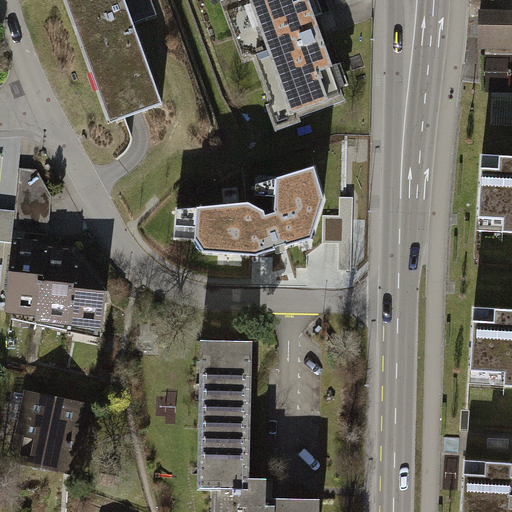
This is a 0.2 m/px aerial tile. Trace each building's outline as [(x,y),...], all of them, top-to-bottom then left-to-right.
[(63,0),(109,123),(162,103),(134,26),(155,18),(148,0),(63,0)] [(224,0),(250,66),(263,61),(287,125),(348,102),(310,0),(224,0)] [(478,45),(511,46),(511,6),(479,6),(478,45)] [(152,209),(193,168),(177,152),(154,174),(158,179),(140,197),(152,209)] [(511,157),(480,156),(476,237),(511,239),(511,157)] [(266,214),(251,205),(199,210),(198,240),(206,253),(257,257),(314,241),(327,203),(317,170),(280,180),(278,212),(280,215),(269,218),(266,214)] [(12,234),(45,237),(49,197),(39,173),(21,172),(17,215),(0,213),(0,241),(12,242),(12,234)] [(40,323),(47,256),(37,255),(38,245),(12,242),(7,315),(40,323)] [(72,331),(79,264),(69,263),(70,251),(48,249),(47,256),(40,323),(72,331)] [(79,264),(72,331),(102,337),(109,292),(85,264),(79,264)] [(471,385),(511,387),(511,310),(475,309),(471,385)] [(255,345),(201,344),(199,492),(214,492),(214,511),(324,511),(325,498),(272,497),(273,477),(253,477),(255,345)] [(95,409),(30,395),(14,465),(79,479),(95,409)] [(511,511),(511,464),(465,462),(461,511),(511,511)]
